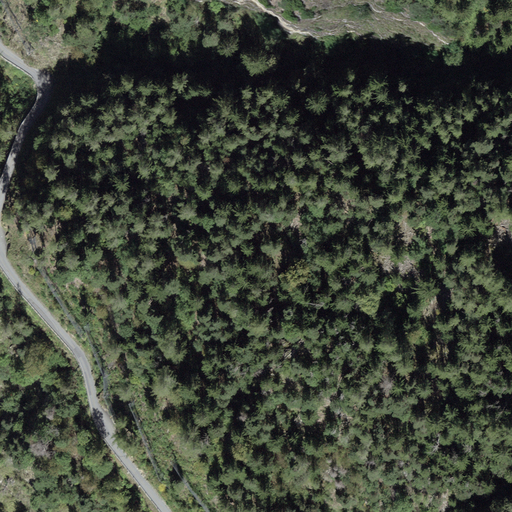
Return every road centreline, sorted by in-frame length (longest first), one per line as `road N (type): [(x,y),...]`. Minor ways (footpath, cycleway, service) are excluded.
road 1 (unclassified): [(168,511),(119,451),(76,342),(0,254)]
road 2 (unclassified): [(0,209),(47,90),(39,73),(0,43)]
